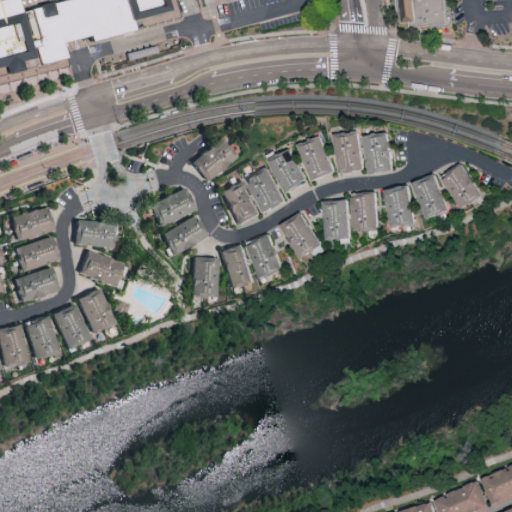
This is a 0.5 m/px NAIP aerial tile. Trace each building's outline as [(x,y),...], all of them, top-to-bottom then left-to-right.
[(57,0),(59,5),(64,4),(79,0),(171,0),(175,17),(135,27),(137,36),(137,37),(125,41),(90,50),(89,45),(68,48),(73,67),(65,69),(11,82),(11,77),(4,79),(0,80),(0,0),(57,0)] [(250,0),(246,1),(203,12),(200,0),(250,0)] [(398,30),(394,0),(448,0),(451,23),(398,30)] [(337,132),(343,171),(368,168),(362,129),(337,132)] [(372,172),(397,169),(392,130),(367,133),(372,172)] [(316,179),(339,171),(325,133),(302,142),(316,179)] [(193,160),(208,180),(239,157),(224,137),(193,160)] [(272,158),(291,192),(312,180),(294,146),(272,158)] [(465,207),(487,196),(469,162),(447,174),(465,207)] [(252,174),(265,210),(288,202),(274,165),(252,174)] [(454,208),(439,172),(416,182),(431,218),(454,208)] [(223,190),(243,224),(265,212),(244,178),(223,190)] [(395,226),(419,222),(413,184),(389,188),(395,226)] [(197,209),(188,187),(152,202),(161,225),(197,209)] [(357,230),(382,229),(381,192),(357,192),(357,230)] [(330,238),(354,237),(353,198),(328,199),(330,238)] [(19,239),(56,229),(49,205),(12,216),(19,239)] [(308,211),(286,221),(302,257),(314,251),(317,256),(327,252),(308,211)] [(209,237),(198,215),(164,231),(175,253),(209,237)] [(77,244),(116,246),(117,221),(78,219),(77,244)] [(286,270),(276,235),(252,241),(262,276),(286,270)] [(17,245),(22,269),(60,260),(55,236),(17,245)] [(258,280),(246,242),(222,250),(234,287),(258,280)] [(126,260),(89,250),(82,274),(120,285),(126,260)] [(218,295),(219,256),(195,255),(194,294),(218,295)] [(16,278),(23,301),(61,289),(54,265),(16,278)] [(95,332),(117,322),(103,287),(80,297),(95,332)] [(54,313),(70,348),(92,338),(77,303),(54,313)] [(27,323),(37,358),(62,351),(51,316),(27,323)] [(31,360),(23,323),(0,328),(0,338),(6,366),(31,360)] [(511,511),(511,466),(489,475),(502,511),(498,511),(511,511)] [(441,498),(447,511),(479,511),(496,504),(485,479),(441,498)]
